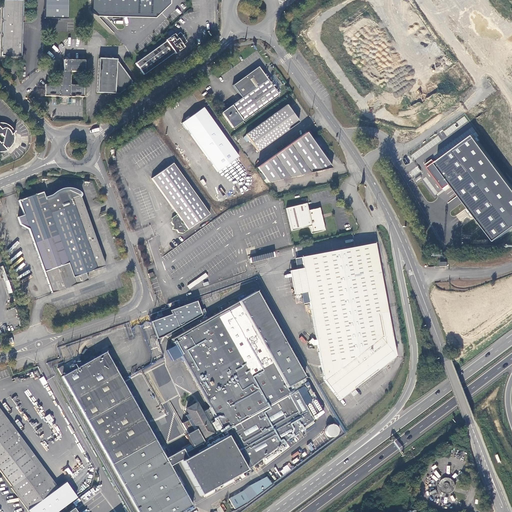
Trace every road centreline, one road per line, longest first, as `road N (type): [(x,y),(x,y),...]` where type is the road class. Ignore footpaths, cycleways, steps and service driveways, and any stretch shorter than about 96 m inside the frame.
road 1 (unclassified): [(0,357),(149,306),(107,186),(90,160)]
road 2 (tertiary): [(391,219),(504,511)]
road 3 (trunk): [(391,219),(408,383),(341,467)]
road 4 (trunk): [(306,511),(511,358)]
road 5 (unclassified): [(421,0),(477,78),(477,94),(408,145),(386,139)]
road 6 (trunk): [(511,339),(341,467)]
road 7 (tertiary): [(236,24),(225,42),(92,141)]
road 8 (tertiary): [(265,27),(341,135)]
